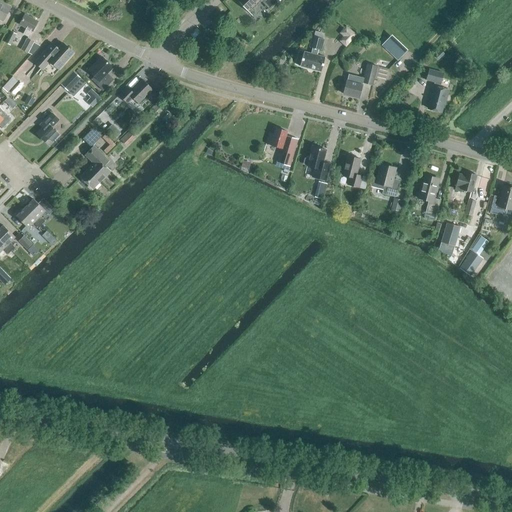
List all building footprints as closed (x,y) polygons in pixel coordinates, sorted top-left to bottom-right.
[(279,0),(239,0),(238,1),(237,1),(248,13),(261,2),(269,10),(279,1),(279,2),(280,1),(279,0)] [(0,19),(3,21),(10,7),(0,1),(0,19)] [(32,31),(37,22),(24,15),(19,24),(26,28),(23,35),(28,37),(31,31),(32,31)] [(355,35),(349,30),(340,41),(345,46),(355,35)] [(10,46),(16,35),(10,31),(4,43),(10,46)] [(397,61),(406,51),(390,36),(381,46),(397,61)] [(320,51),(323,40),(312,37),(309,47),(312,48),(311,54),(303,52),(299,67),(321,72),(325,58),(315,55),(317,50),(320,51)] [(31,55),(40,45),(26,38),(20,50),(31,55)] [(73,53),(62,43),(58,48),(52,43),(34,63),(42,70),(50,62),(59,70),(73,53)] [(444,54),(440,50),(434,56),(438,60),(444,54)] [(102,91),(111,82),(107,78),(107,74),(113,68),(101,57),(88,71),(94,77),(91,80),(102,91)] [(372,85),(377,67),(367,64),(363,79),(348,75),(343,94),(358,98),(362,83),(372,85)] [(445,105),(448,91),(439,88),(443,74),(429,70),(426,80),(434,83),(427,109),(441,113),(443,104),(445,105)] [(70,99),(82,86),(78,82),(80,79),(73,72),(61,85),(68,92),(65,94),(70,99)] [(9,91),(18,80),(13,76),(4,87),(9,91)] [(137,104),(152,89),(142,80),(131,91),(127,87),(118,95),(127,104),(132,98),(137,104)] [(101,99),(91,89),(86,94),(90,97),(86,102),(92,108),(101,99)] [(9,96),(2,104),(10,112),(18,103),(9,96)] [(35,99),(28,96),(24,103),(31,107),(35,99)] [(0,127),(2,129),(11,120),(0,108),(0,127)] [(52,142),(59,135),(52,128),(59,121),(52,113),(40,125),(42,127),(36,134),(45,142),(48,138),(52,142)] [(115,139),(120,134),(111,126),(106,130),(115,139)] [(91,147),(102,136),(93,128),(82,139),(91,147)] [(285,136),(286,132),(275,129),(273,135),(268,133),(265,144),(280,149),(276,163),(289,167),(297,140),(285,136)] [(131,130),(121,138),(127,145),(137,136),(131,130)] [(92,189),(110,171),(104,166),(109,162),(93,147),(85,155),(94,164),(80,177),(92,189)] [(322,163),(326,151),(312,147),(309,159),(306,158),(304,159),(303,164),(304,166),(314,168),(312,177),(326,181),(330,165),(322,163)] [(359,188),(362,176),(356,175),(360,159),(347,156),(342,175),(349,177),(347,185),(359,188)] [(248,163),(241,161),(239,168),(247,170),(248,163)] [(392,183),(396,169),(380,165),(376,179),(372,178),(370,185),(371,187),(383,190),(382,194),(395,198),(399,185),(392,183)] [(470,192),(475,175),(466,173),(465,177),(458,176),(456,186),(455,190),(462,191),(462,190),(470,192)] [(436,215),(440,200),(434,199),(439,180),(423,176),(418,197),(428,200),(425,213),(436,215)] [(322,200),(327,184),(316,181),(314,188),(316,188),(314,197),(322,200)] [(511,188),(503,186),(500,198),(494,196),(489,213),(502,216),(505,209),(511,210),(511,188)] [(399,212),(403,201),(393,198),(390,210),(399,212)] [(25,208),(42,225),(45,222),(40,216),(45,211),(38,204),(33,199),(25,208)] [(38,204),(45,211),(49,215),(54,210),(43,199),(38,204)] [(452,200),(446,199),(444,208),(450,209),(452,200)] [(473,216),(476,202),(468,199),(464,214),(473,216)] [(39,228),(42,225),(25,208),(16,217),(28,228),(34,222),(35,223),(34,224),(39,228)] [(489,238),(492,224),(483,221),(479,235),(489,238)] [(460,228),(446,223),(440,243),(455,247),(460,228)] [(0,239),(11,251),(15,248),(10,243),(15,237),(3,226),(0,228),(0,239)] [(47,241),(52,236),(46,231),(42,236),(47,241)] [(18,242),(27,250),(32,244),(24,236),(18,242)] [(482,250),(488,242),(481,237),(475,245),(482,250)] [(8,254),(11,251),(0,239),(0,252),(3,249),(8,254)] [(40,251),(34,246),(29,251),(34,257),(40,251)] [(459,270),(469,277),(481,259),(472,252),(459,270)] [(22,262),(19,259),(18,260),(18,259),(14,263),(19,268),(23,264),(21,263),(22,262)]
